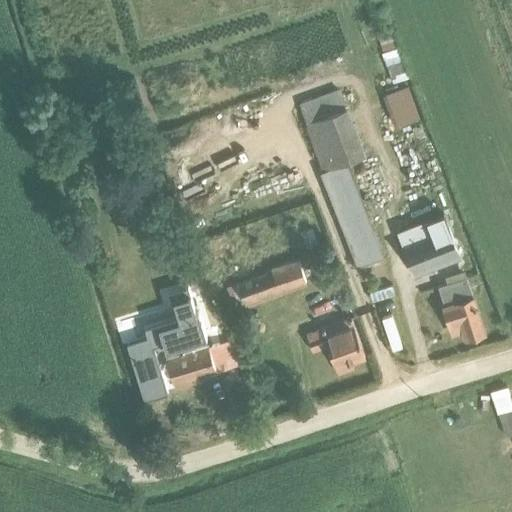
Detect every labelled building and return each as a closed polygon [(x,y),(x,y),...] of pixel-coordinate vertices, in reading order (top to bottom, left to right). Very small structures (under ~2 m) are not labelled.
[(392,31),(379,36),(395,79),(407,74),(406,72),(407,72),(392,31)] [(388,91),(383,92),(395,124),(421,114),(409,83),(388,91)] [(339,86),(300,101),(307,121),(305,122),(337,203),(361,193),(378,187),(364,152),(368,151),(349,103),(346,105),(339,86)] [(408,120),(412,142),(432,139),(428,117),(408,120)] [(361,193),(337,203),(357,259),(382,249),(361,193)] [(446,214),(399,232),(415,273),(462,255),(446,214)] [(313,225),(301,229),(307,246),(319,242),(313,225)] [(272,267),(227,282),(234,304),(245,300),(246,304),(309,282),(299,254),(271,264),(272,267)] [(447,279),(468,273),(466,267),(445,274),(447,279)] [(468,273),(447,279),(438,282),(452,330),(464,327),(466,335),(485,329),(468,273)] [(111,275),(100,279),(112,314),(123,310),(111,275)] [(322,312),(336,309),(334,296),(320,298),(322,312)] [(352,314),(307,329),(313,349),(328,343),(335,363),(340,361),(343,369),(354,364),(351,357),(365,352),(352,314)] [(218,332),(227,360),(239,357),(230,328),(218,332)] [(227,360),(218,332),(217,329),(133,356),(143,391),(228,364),(227,360)] [(511,395),(508,382),(490,388),(497,410),(499,409),(506,432),(511,430),(511,395)]
